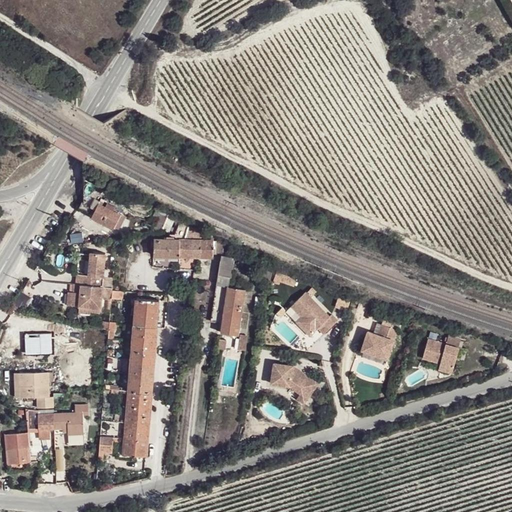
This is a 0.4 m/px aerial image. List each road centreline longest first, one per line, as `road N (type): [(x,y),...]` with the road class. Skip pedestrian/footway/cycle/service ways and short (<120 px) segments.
road 1 (residential): [(511,380),(148,488),(69,504),(0,501)]
road 2 (track): [(107,90),(282,183),(511,288)]
road 3 (tertiary): [(69,154),(165,0)]
road 4 (tertiary): [(3,267),(69,154)]
